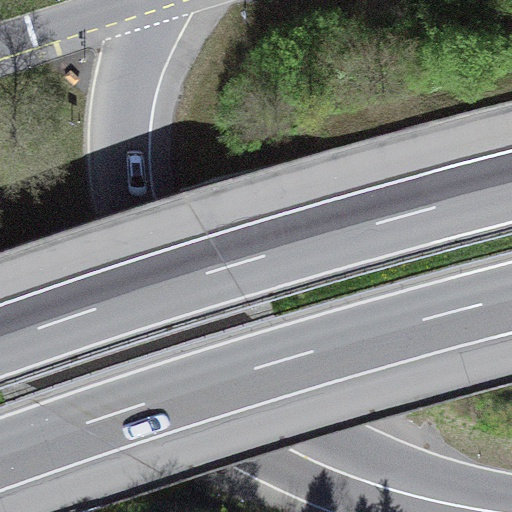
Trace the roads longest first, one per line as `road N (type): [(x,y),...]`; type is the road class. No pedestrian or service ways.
road 1 (motorway): [(159,0),(134,55),(120,154),(136,246),(162,300),(222,367),(451,504)]
road 2 (motorway): [(0,453),(303,353),(511,296)]
road 3 (motorway): [(511,187),(226,266),(0,341)]
road 4 (motorway): [(0,315),(270,458),(451,504)]
road 5 (primary): [(0,41),(134,0)]
